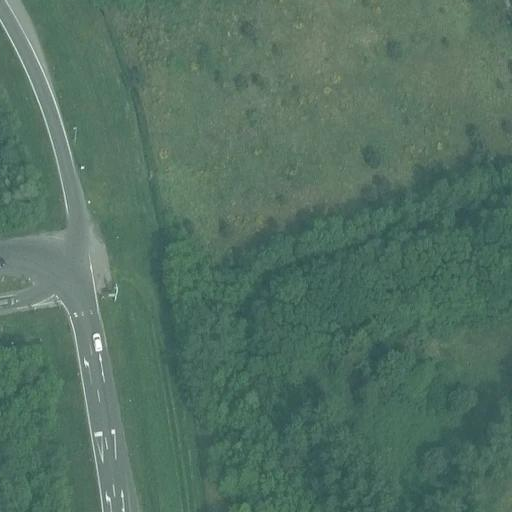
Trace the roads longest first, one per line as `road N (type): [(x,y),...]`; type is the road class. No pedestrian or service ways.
road 1 (motorway): [(79,267),(44,101),(0,6)]
road 2 (motorway): [(117,511),(79,267)]
